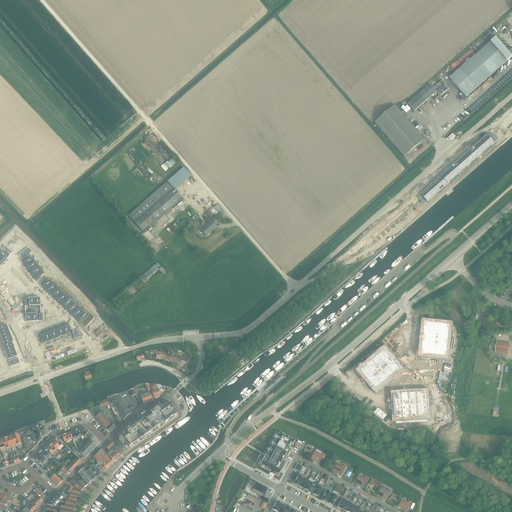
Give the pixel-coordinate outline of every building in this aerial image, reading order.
[(458,70),(450,78),(466,97),(497,70),(511,56),(496,38),(458,70)] [(442,81),(434,88),(437,92),(440,96),(449,89),(442,81)] [(428,86),(408,103),(415,111),(435,93),(428,86)] [(404,157),(424,140),(395,106),(375,122),(404,157)] [(484,135),(418,195),(427,204),(494,145),(484,135)] [(128,215),(134,222),(143,233),(180,201),(183,199),(173,188),(167,181),(128,215)] [(217,204),(206,213),(206,214),(210,218),(214,214),(215,215),(216,217),(223,211),(222,210),(217,204)] [(215,225),(218,222),(213,217),(210,220),(211,221),(201,230),(206,236),(216,227),(215,225)] [(4,246),(2,248),(10,255),(12,253),(4,246)] [(28,248),(18,255),(22,260),(32,252),(28,248)] [(35,258),(28,264),(41,280),(48,275),(35,258)] [(157,263),(140,278),(144,283),(147,280),(159,270),(162,274),(165,272),(157,263)] [(53,280),(46,287),(81,323),(88,316),(53,280)] [(44,302),(28,302),(29,325),(44,325),(44,302)] [(90,313),(80,324),(85,328),(94,318),(90,313)] [(11,327),(2,330),(7,347),(6,347),(10,361),(19,359),(15,345),(16,345),(11,327)] [(69,327),(41,337),(44,346),(72,336),(69,327)] [(78,329),(72,331),(75,339),(80,337),(78,329)] [(410,330),(361,375),(380,395),(402,374),(438,374),(438,358),(450,358),(450,329),(410,330)] [(509,344),(497,342),(495,352),(503,354),(504,349),(509,349),(509,344)] [(156,350),(151,351),(151,353),(151,355),(153,355),(153,354),(156,354),(156,359),(164,359),(164,353),(164,352),(156,352),(156,350)] [(164,353),(164,359),(170,362),(172,358),(174,354),(167,351),(166,353),(164,353)] [(242,355),(232,362),(235,365),(244,358),(242,355)] [(17,358),(8,362),(10,367),(20,363),(17,358)] [(172,358),(170,362),(179,365),(179,366),(183,368),(185,365),(183,365),(183,364),(181,363),(181,361),(172,358)] [(84,375),(85,380),(92,378),(89,371),(85,372),(86,374),(84,375)] [(281,375),(274,381),(276,384),(282,379),(284,378),(283,377),(281,375)] [(272,382),(264,389),(267,392),(275,386),(272,382)] [(151,386),(150,387),(152,392),(151,392),(153,398),(160,396),(160,395),(163,394),(162,389),(159,390),(159,389),(162,388),(161,385),(156,384),(156,385),(156,386),(155,385),(154,385),(151,386)] [(150,393),(141,396),(144,404),(153,400),(150,393)] [(108,399),(107,399),(108,403),(109,405),(110,408),(114,405),(123,420),(129,413),(118,395),(110,398),(109,398),(108,399)] [(426,399),(396,399),(396,422),(426,423),(426,399)] [(117,436),(116,443),(122,449),(128,445),(129,447),(134,444),(133,442),(136,440),(137,441),(140,439),(141,439),(140,438),(140,439),(139,437),(143,434),(144,436),(146,435),(151,431),(153,429),(152,428),(156,425),(157,426),(156,426),(157,427),(157,426),(161,424),(160,423),(163,421),(163,422),(164,422),(168,419),(169,419),(169,418),(168,419),(167,417),(171,414),(172,417),(173,416),(177,413),(175,411),(175,410),(172,407),(172,406),(170,404),(169,404),(167,401),(159,406),(158,404),(153,408),(151,409),(147,412),(147,413),(143,416),(134,422),(129,426),(129,425),(127,426),(124,428),(122,430),(123,430),(117,436)] [(100,406),(89,410),(105,429),(109,433),(115,427),(112,424),(113,423),(110,420),(108,421),(101,412),(100,408),(107,406),(109,405),(108,403),(100,406)] [(33,431),(31,432),(32,435),(44,431),(41,425),(32,428),(33,431)] [(83,428),(78,430),(80,436),(83,435),(84,437),(89,432),(85,428),(83,428)] [(78,430),(70,433),(72,439),(72,440),(81,437),(80,436),(78,430)] [(44,431),(32,435),(34,441),(36,440),(37,443),(45,435),(44,431)] [(70,433),(59,437),(62,440),(63,440),(64,442),(72,439),(70,433)] [(262,462),(260,466),(270,472),(269,475),(273,477),(274,474),(278,476),(280,472),(279,471),(281,468),(282,469),(285,462),(282,460),(281,459),(282,457),(283,457),(284,458),(284,457),(285,454),(286,454),(285,454),(284,453),(289,444),(291,445),(292,445),(294,441),(279,433),(277,437),(279,438),(277,440),(275,439),(273,443),(275,444),(273,447),(272,446),(270,450),(271,451),(270,453),(268,453),(266,457),(268,457),(264,463),(262,462)] [(18,434),(12,436),(16,447),(22,445),(19,438),(21,438),(21,437),(20,434),(18,434)] [(12,436),(7,438),(11,449),(16,447),(12,436)] [(7,438),(2,439),(6,451),(11,449),(7,438)] [(57,439),(52,444),(58,450),(57,449),(62,444),(57,439)] [(80,453),(85,458),(96,446),(91,442),(90,441),(79,452),(80,453)] [(109,451),(113,446),(114,445),(111,442),(108,442),(105,446),(109,451)] [(52,444),(47,449),(53,455),(58,450),(52,444)] [(115,446),(114,445),(113,446),(114,447),(111,450),(118,458),(122,454),(115,446)] [(114,462),(118,458),(111,450),(114,447),(113,446),(109,451),(109,450),(110,451),(107,453),(106,452),(105,453),(104,453),(109,459),(111,458),(114,462)] [(47,449),(41,455),(46,460),(51,455),(52,455),(53,455),(47,449)] [(102,449),(101,449),(97,453),(104,461),(101,463),(106,469),(114,462),(111,458),(109,459),(104,453),(105,453),(102,449)] [(315,451),(313,455),(316,456),(313,460),(319,463),(324,454),(322,453),(321,455),(315,451)] [(94,457),(93,457),(97,462),(97,463),(94,466),(101,474),(106,470),(106,469),(101,463),(104,461),(97,453),(94,457)] [(41,455),(36,460),(41,465),(42,466),(47,461),(46,460),(41,455)] [(63,462),(61,464),(62,465),(70,473),(81,461),(77,457),(71,463),(68,460),(64,464),(63,462)] [(335,472),(341,475),(346,466),(344,465),(343,467),(337,463),(335,467),(338,468),(335,472)] [(85,466),(84,467),(82,469),(92,481),(101,474),(94,466),(93,464),(90,468),(91,468),(88,471),(86,468),(86,467),(85,466)] [(297,464),(294,469),(300,472),(303,467),(298,464),(297,464)] [(62,468),(60,470),(67,476),(70,473),(62,465),(61,465),(62,467),(61,467),(62,468)] [(78,473),(78,474),(80,475),(79,476),(87,485),(92,481),(82,469),(78,473)] [(56,475),(58,477),(59,476),(63,480),(67,476),(60,470),(56,475)] [(299,473),(293,484),(298,486),(303,478),(304,476),(299,473)] [(54,475),(50,479),(58,486),(62,482),(54,475)] [(357,479),(354,483),(357,484),(363,487),(368,478),(365,477),(364,479),(359,475),(357,479)] [(76,477),(74,481),(84,488),(87,485),(76,477)] [(303,478),(298,486),(299,486),(303,489),(308,481),(303,478)] [(73,486),(80,491),(84,488),(74,481),(72,479),(69,482),(74,486),(73,486)] [(303,489),(308,492),(312,483),(308,481),(303,489)] [(255,482),(251,488),(253,489),(262,493),(265,495),(268,489),(255,482)] [(312,483),(308,492),(312,494),(313,494),(317,486),(312,483)] [(312,494),(317,497),(323,486),(318,484),(317,486),(313,494),(312,494)] [(68,492),(78,496),(80,492),(72,490),(73,488),(69,486),(66,492),(68,492)] [(381,488),(379,491),(381,492),(379,496),(385,500),(388,495),(389,496),(392,491),(390,490),(388,489),(382,486),(381,488)] [(34,490),(40,496),(42,493),(37,487),(34,490)] [(324,495),(321,501),(326,504),(331,494),(332,494),(333,492),(325,488),(321,493),(324,495)] [(66,496),(58,493),(47,505),(55,507),(57,504),(61,501),(62,499),(64,497),(66,496)] [(12,498),(10,497),(4,494),(2,498),(8,501),(11,502),(12,498)] [(331,494),(326,504),(332,507),(335,501),(338,502),(341,496),(338,495),(337,497),(332,494),(331,494)] [(252,507),(254,505),(251,503),(254,499),(248,495),(243,505),(246,506),(247,504),(252,507)] [(31,504),(35,509),(43,501),(38,496),(34,500),(35,501),(31,504)] [(342,497),(337,507),(342,509),(346,501),(347,499),(342,497)] [(62,499),(61,501),(62,502),(65,503),(64,505),(74,507),(75,502),(68,500),(62,499)] [(401,508),(407,511),(412,502),(410,501),(409,503),(403,500),(401,503),(403,504),(401,508)] [(277,501),(271,511),(277,511),(282,504),(277,501)] [(346,501),(342,509),(346,511),(350,504),(346,501)] [(350,504),(346,511),(351,511),(355,506),(356,504),(351,502),(350,504)] [(21,511),(30,511),(25,507),(24,506),(22,504),(21,503),(19,505),(22,507),(23,509),(21,511)] [(32,511),(35,509),(31,504),(29,503),(25,507),(30,511),(32,511)]
